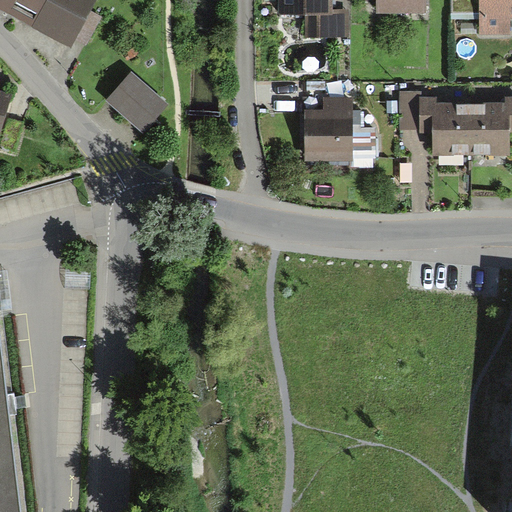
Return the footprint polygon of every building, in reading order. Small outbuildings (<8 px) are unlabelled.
[(0,0),(0,10),(71,50),(76,41),(87,47),(104,17),(90,9),(94,0),(0,0)] [(333,0),(280,0),(281,16),(306,15),(307,37),(351,36),(350,10),(334,11),(333,0)] [(425,0),(377,0),(378,12),(426,12),(425,0)] [(511,0),(453,0),(453,14),(480,13),(481,36),(511,36),(511,19),(511,18),(511,0)] [(168,106),(132,73),(108,99),(144,132),(168,106)] [(0,128),(10,93),(0,90),(0,128)] [(400,128),(421,128),(421,97),(421,91),(400,91),(400,128)] [(353,159),(353,95),(325,95),(325,109),(305,109),(305,159),(353,159)] [(511,96),(421,97),(421,128),(421,135),(432,135),(432,155),(511,155),(511,132),(511,131),(511,96)] [(8,119),(0,144),(0,147),(16,153),(25,125),(8,119)] [(0,511),(22,511),(0,329),(0,511)]
